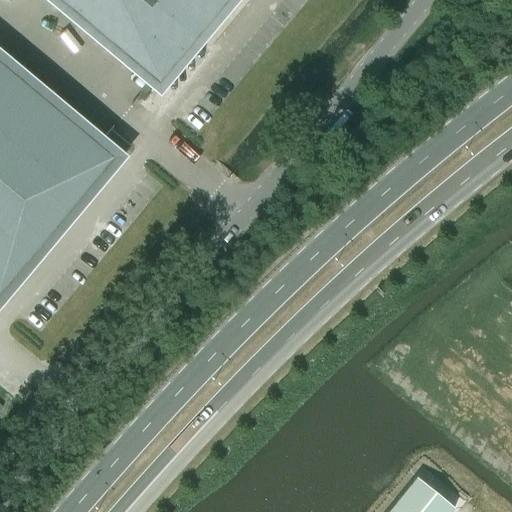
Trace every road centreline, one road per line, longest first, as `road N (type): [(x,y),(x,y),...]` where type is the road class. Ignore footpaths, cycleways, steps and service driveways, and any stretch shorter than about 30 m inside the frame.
road 1 (unclassified): [(0,504),(425,0)]
road 2 (primary): [(511,96),(249,320),(66,511)]
road 3 (primary): [(122,511),(271,352),(511,145)]
